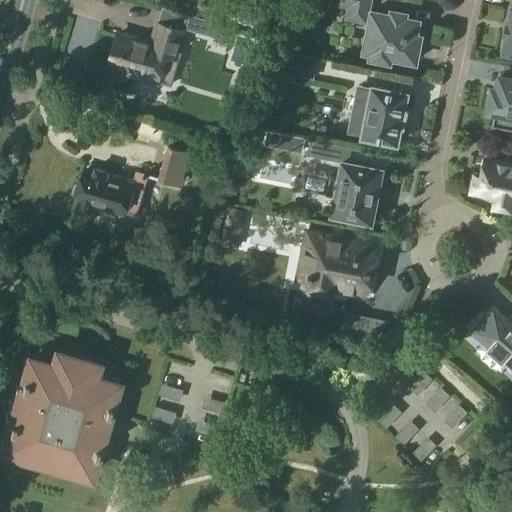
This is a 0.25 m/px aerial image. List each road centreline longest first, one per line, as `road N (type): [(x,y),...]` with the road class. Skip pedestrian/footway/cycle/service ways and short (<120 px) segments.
road 1 (residential): [(347,511),(358,432),(350,409),(307,373),(0,281)]
road 2 (residential): [(468,0),(432,179),(435,221)]
road 3 (residential): [(435,221),(420,249),(426,269),(443,283),(474,279),(490,251)]
